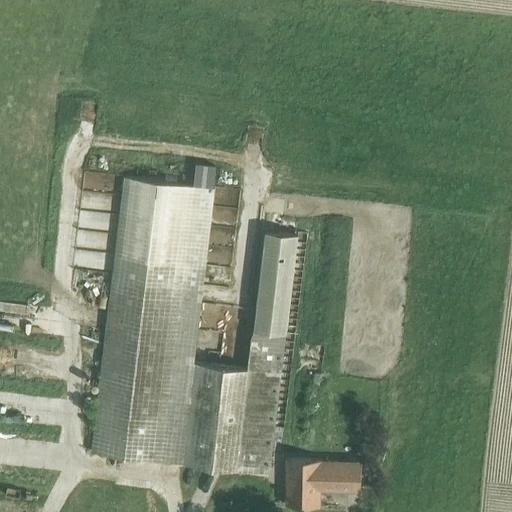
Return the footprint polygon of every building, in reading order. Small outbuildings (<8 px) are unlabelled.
[(212,183),(125,173),(90,450),(179,461),(266,472),(284,341),(250,336),(246,366),(192,358),(212,183)] [(285,333),(299,234),(267,229),(253,328),(285,333)] [(28,356),(27,377),(55,379),(56,357),(28,356)] [(0,467),(16,469),(17,458),(0,456),(0,467)] [(360,490),(361,461),(320,460),(320,459),(286,458),(285,504),(319,506),(320,489),(360,490)]
